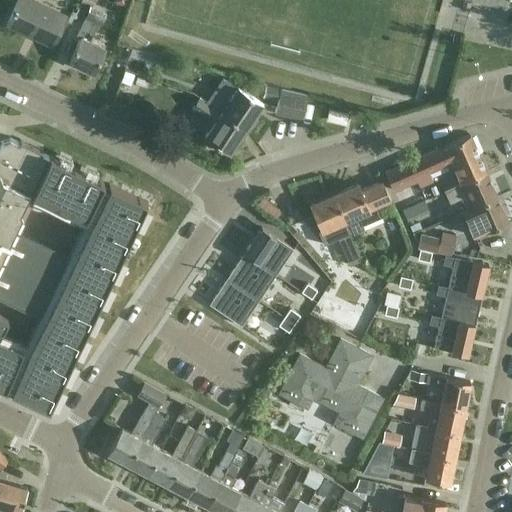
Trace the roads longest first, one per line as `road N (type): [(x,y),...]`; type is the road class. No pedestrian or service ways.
road 1 (residential): [(509,108),(278,174),(223,200)]
road 2 (residential): [(223,200),(77,420),(67,448)]
road 3 (residential): [(223,200),(0,90)]
road 4 (residential): [(474,511),(511,337)]
